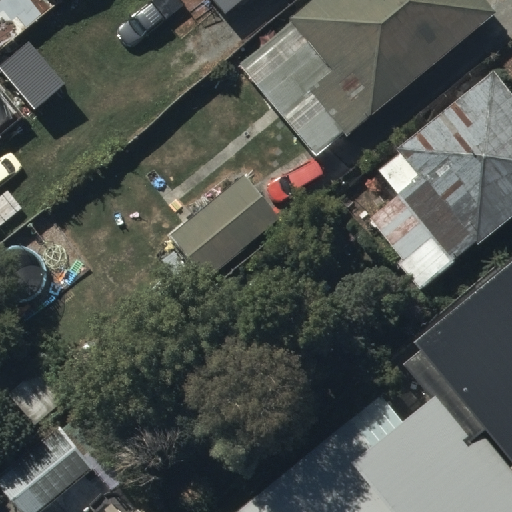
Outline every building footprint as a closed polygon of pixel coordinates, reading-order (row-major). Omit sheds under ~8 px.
[(0,0),(0,36),(10,49),(70,0),(0,0)] [(225,27),(257,0),(128,0),(173,54),(217,18),(225,27)] [(495,30),(470,0),(318,0),(283,29),(293,41),(245,79),(314,165),(342,142),(347,148),(495,30)] [(511,105),(494,84),(379,182),(397,203),(362,233),(422,303),(511,226),(511,105)] [(282,225),(243,181),(170,247),(209,291),(282,225)] [(511,511),(511,278),(403,370),(437,410),(409,433),(383,403),(255,511),(511,511)] [(53,511),(105,468),(68,425),(0,483),(0,492),(17,511),(53,511)]
